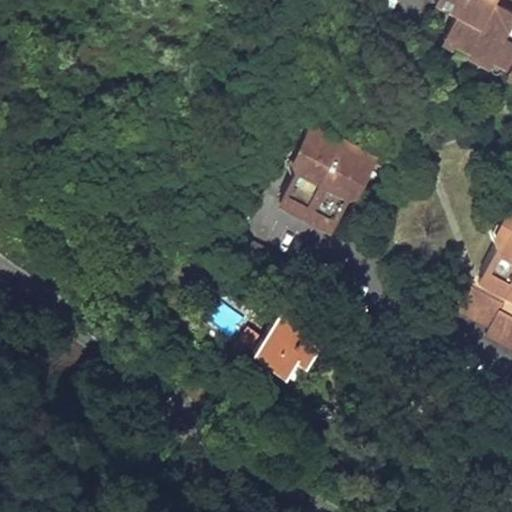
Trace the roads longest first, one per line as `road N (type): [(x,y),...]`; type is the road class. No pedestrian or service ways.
road 1 (residential): [(331,511),(246,458),(136,362),(0,267)]
road 2 (residential): [(511,468),(442,391),(379,272)]
